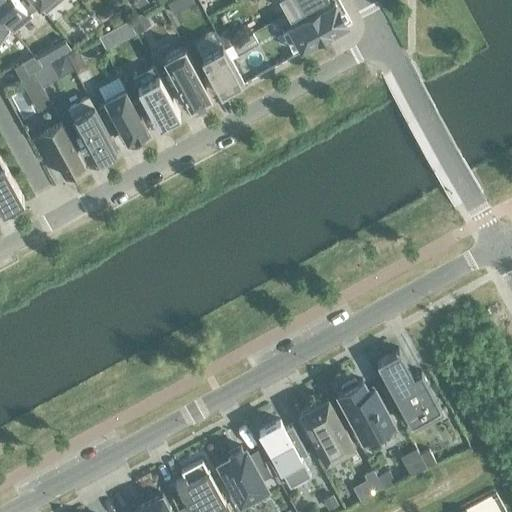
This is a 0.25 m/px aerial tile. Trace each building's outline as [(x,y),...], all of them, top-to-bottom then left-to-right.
[(0,0),(0,15),(13,31),(31,16),(29,13),(39,6),(34,0),(20,0),(20,1),(19,0),(0,0)] [(34,0),(39,6),(41,4),(47,10),(58,0),(34,0)] [(147,0),(138,0),(137,1),(143,9),(150,3),(147,0)] [(178,10),(172,0),(171,0),(165,3),(171,14),(178,10)] [(282,0),(290,13),(313,0),(282,0)] [(291,28),(283,32),(292,50),(301,46),(301,47),(345,23),(334,3),(290,27),(291,28)] [(139,13),(128,19),(134,30),(145,24),(139,13)] [(0,38),(9,31),(10,33),(13,31),(0,15),(0,38)] [(111,30),(102,35),(101,36),(107,47),(117,42),(111,30)] [(214,31),(194,42),(220,91),(241,80),(222,44),(222,45),(214,31)] [(230,31),(222,35),(222,36),(227,45),(228,45),(235,41),(230,31)] [(252,34),(230,46),(235,56),(258,44),(252,34)] [(190,108),(192,107),(210,97),(211,96),(184,47),(163,58),(190,108)] [(78,52),(76,49),(67,53),(71,60),(78,57),(78,52)] [(22,63),(16,66),(15,67),(20,77),(28,73),(22,63)] [(52,63),(38,71),(36,72),(43,86),(59,77),(52,63)] [(154,67),(133,78),(138,86),(159,125),(180,113),(159,74),(154,67)] [(22,79),(26,86),(34,89),(41,86),(33,72),(22,79)] [(118,77),(98,88),(107,103),(99,108),(114,134),(121,130),(127,142),(135,137),(138,142),(150,135),(125,88),(125,89),(118,77)] [(89,97),(68,109),(96,159),(117,148),(89,97)] [(62,123),(41,134),(64,176),(85,165),(62,123)] [(0,155),(0,205),(3,210),(24,198),(0,155)] [(398,351),(377,363),(414,432),(416,431),(410,420),(438,405),(444,416),(445,415),(421,372),(420,372),(422,376),(416,379),(399,349),(398,349),(398,351)] [(343,390),(338,393),(363,438),(393,422),(374,387),(368,390),(362,380),(357,382),(355,379),(341,387),(343,390)] [(328,399),(300,414),(326,461),(354,446),(328,399)] [(280,420),(259,431),(290,488),(311,476),(302,460),(309,456),(292,425),(285,429),(280,420)] [(258,450),(248,455),(245,449),(243,450),(241,446),(230,452),(232,456),(220,463),(241,501),(266,487),(262,480),(271,474),(258,450)] [(423,456),(422,456),(428,468),(436,463),(430,452),(423,456)] [(230,511),(202,459),(181,471),(184,477),(175,482),(189,506),(194,503),(198,511),(230,511)] [(366,476),(375,493),(383,489),(373,472),(366,476)] [(380,477),(378,478),(384,490),(395,484),(389,472),(380,477)] [(171,511),(163,495),(162,493),(160,494),(160,495),(137,507),(135,508),(136,510),(137,510),(137,511),(171,511)] [(333,496),(324,501),(329,511),(338,506),(333,497),(333,496)]
